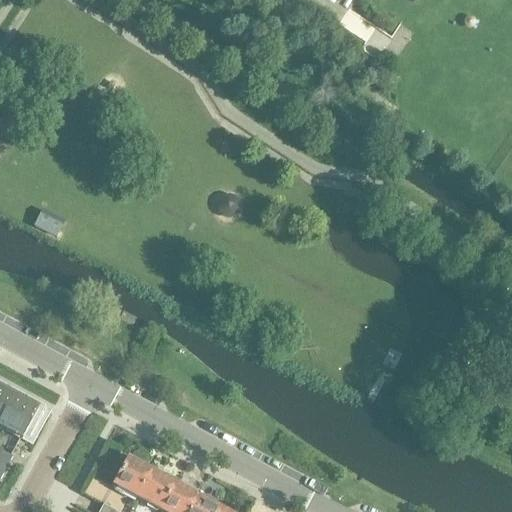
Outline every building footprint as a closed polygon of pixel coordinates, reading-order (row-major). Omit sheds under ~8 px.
[(0,429),(21,441),(38,410),(0,389),(0,429)] [(12,457),(3,452),(0,457),(0,462),(7,467),(12,457)] [(138,499),(152,472),(128,459),(113,486),(108,483),(102,494),(109,498),(115,487),(138,499)] [(152,472),(138,499),(160,511),(175,484),(152,472)] [(175,484),(160,511),(161,511),(188,511),(197,496),(175,484)] [(197,496),(188,511),(218,511),(220,509),(197,496)]
